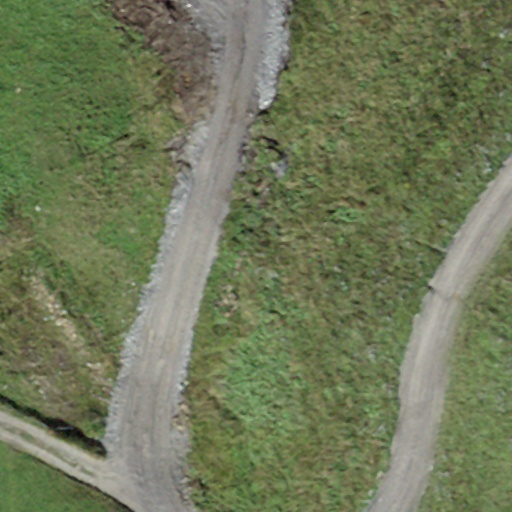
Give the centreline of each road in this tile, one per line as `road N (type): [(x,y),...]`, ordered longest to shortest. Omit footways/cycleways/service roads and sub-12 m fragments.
road 1 (track): [(409,511),(431,456),(461,414),(511,393)]
road 2 (track): [(0,436),(141,511)]
